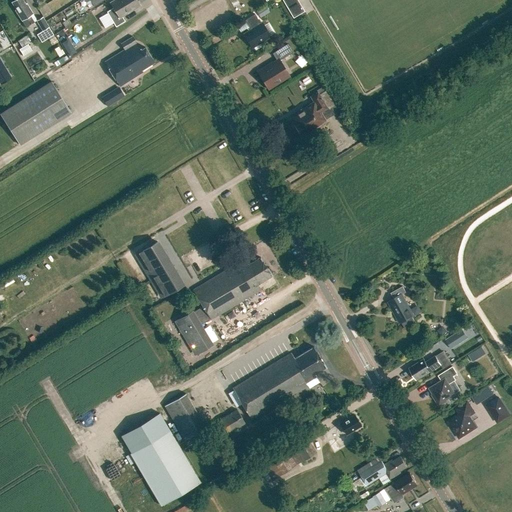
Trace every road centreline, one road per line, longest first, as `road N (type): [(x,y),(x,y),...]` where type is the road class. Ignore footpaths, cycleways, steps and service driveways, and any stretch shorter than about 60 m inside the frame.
road 1 (secondary): [(452,511),(162,0)]
road 2 (track): [(327,294),(98,435),(92,465),(121,511)]
road 3 (track): [(160,226),(0,328)]
